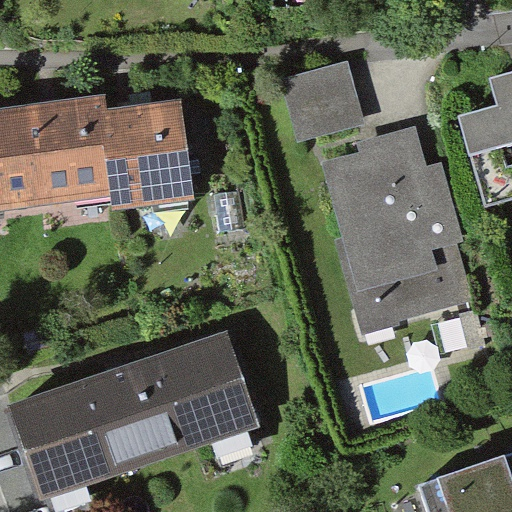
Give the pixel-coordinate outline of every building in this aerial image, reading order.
[(346,89),(273,109),(292,179),(311,174),(364,365),(483,332),(435,160),(371,178),(346,89)] [(511,100),(483,109),(490,132),(458,143),(486,231),(511,222),(511,100)] [(178,101),(0,124),(0,227),(192,202),(178,101)] [(227,340),(6,417),(39,511),(40,511),(261,435),(227,340)] [(511,511),(511,455),(416,486),(423,511),(511,511)]
